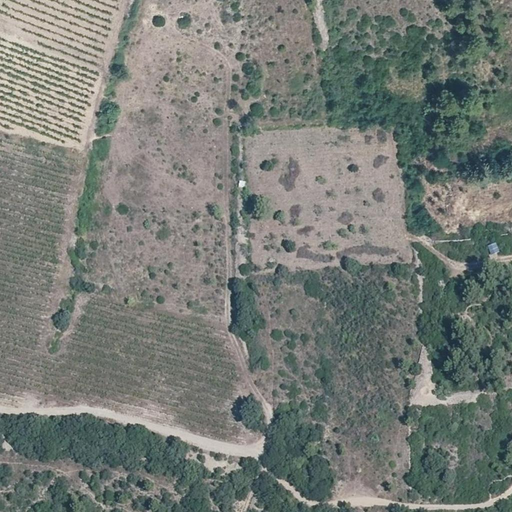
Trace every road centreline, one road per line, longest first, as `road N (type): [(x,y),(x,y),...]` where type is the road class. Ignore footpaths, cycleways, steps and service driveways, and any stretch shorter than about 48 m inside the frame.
road 1 (track): [(0,407),(253,452),(300,495),(461,507),(511,488)]
road 2 (track): [(262,460),(276,420),(230,318),(232,59),(178,29)]
